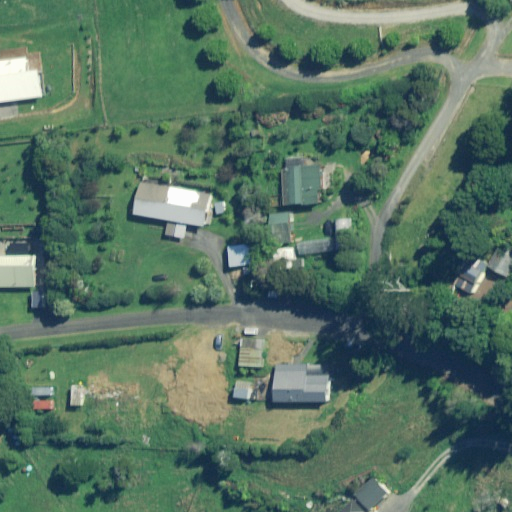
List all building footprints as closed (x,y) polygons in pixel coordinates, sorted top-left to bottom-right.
[(28,73),(26,59),(0,62),(0,102),(44,97),(40,71),(28,73)] [(323,204),(321,166),(284,167),(285,205),(323,204)] [(211,194),(140,182),(135,215),(206,227),(211,194)] [(291,214),(265,216),(268,239),(293,236),(291,214)] [(335,251),(334,238),(299,242),(301,256),(335,251)] [(511,268),(511,247),(504,243),(490,268),(507,277),(511,268)] [(295,264),(295,249),(275,248),(275,262),(295,264)] [(0,287),(35,288),(35,258),(0,257),(0,287)] [(254,262),(234,265),(235,277),(256,274),(254,262)] [(266,340),(244,339),(243,367),(265,368),(266,340)] [(328,366),(279,366),(279,403),(333,403),(333,377),(328,377),(328,366)] [(261,384),(240,382),(238,398),(259,400),(261,384)] [(357,498),(371,511),(388,493),(372,478),(355,495),(357,498)] [(366,511),(355,500),(343,511),(366,511)]
